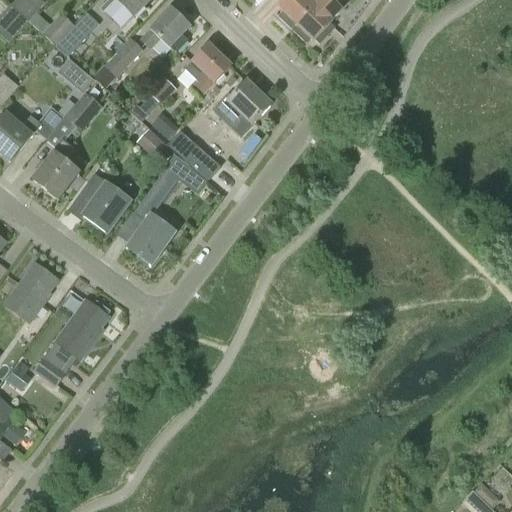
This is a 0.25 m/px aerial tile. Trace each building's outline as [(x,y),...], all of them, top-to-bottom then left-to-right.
[(28,24),(44,6),(37,0),(33,0),(29,5),(23,0),(16,0),(10,7),(27,23),(28,24)] [(133,20),(152,0),(111,0),(102,10),(116,23),(126,12),(133,20)] [(295,25),(313,7),(305,0),(285,0),(277,8),(282,13),(278,18),(290,30),(295,25)] [(294,34),(310,50),(333,26),(321,14),(336,0),(319,0),(313,7),(295,25),(298,29),(294,34)] [(44,6),(28,24),(55,49),(73,29),(60,16),(47,30),(34,18),(45,6),(44,6)] [(10,7),(0,18),(0,21),(17,36),(28,24),(27,23),(10,7)] [(187,43),(181,36),(188,29),(170,11),(140,42),(148,51),(159,39),(175,55),(187,43)] [(75,41),(92,22),(87,17),(55,51),(68,63),(82,47),(75,41)] [(114,35),(104,46),(114,56),(125,44),(114,35)] [(105,91),(141,52),(129,41),(93,80),(105,91)] [(203,97),(230,70),(208,49),(185,73),(196,83),(192,87),(203,97)] [(61,76),(83,95),(93,83),(71,64),(61,76)] [(0,108),(17,89),(3,76),(0,79),(0,108)] [(161,107),(175,92),(162,81),(149,96),(151,97),(139,111),(135,107),(128,114),(141,125),(159,105),(161,107)] [(220,104),(213,112),(240,139),(271,107),(253,89),(247,84),(246,85),(232,99),(228,96),(220,104)] [(63,121),(64,121),(80,134),(99,108),(84,97),(75,108),(74,107),(63,121)] [(63,121),(74,107),(68,102),(56,116),(50,110),(37,125),(29,118),(20,129),(6,117),(0,123),(0,156),(10,165),(36,135),(46,143),(64,121),(63,121)] [(166,143),(174,135),(158,119),(151,126),(166,143)] [(161,168),(173,156),(148,132),(136,145),(161,168)] [(58,202),(78,176),(63,164),(73,152),(61,143),(52,155),(53,156),(32,183),(58,202)] [(210,187),(222,174),(202,156),(190,169),(210,187)] [(105,236),(130,203),(98,180),(86,196),(94,203),(82,219),(105,236)] [(156,213),(172,189),(159,180),(143,204),(156,213)] [(149,268),(173,235),(150,218),(126,251),(149,268)] [(27,325),(41,307),(38,305),(55,282),(34,266),(4,308),(27,325)] [(92,309),(85,304),(43,361),(64,376),(76,361),(78,362),(92,343),(90,342),(110,314),(96,304),(92,309)] [(21,394),(34,376),(19,365),(6,382),(21,394)] [(15,448),(25,436),(12,425),(2,438),(15,448)] [(0,458),(2,461),(12,449),(0,439),(0,458)]
